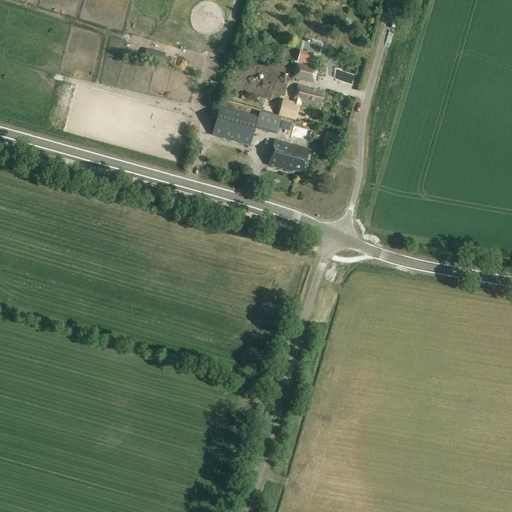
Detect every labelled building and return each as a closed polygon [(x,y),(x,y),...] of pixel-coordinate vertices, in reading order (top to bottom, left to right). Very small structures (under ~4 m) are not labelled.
[(300,51),(298,62),(310,65),(313,55),(300,51)] [(293,78),(314,84),(318,69),(296,64),(293,78)] [(351,98),(354,85),(316,77),(314,87),(315,87),(340,93),(339,96),(351,98)] [(297,120),(297,119),(302,120),(303,114),(299,113),(301,103),(319,107),(320,104),(324,105),(327,94),(299,87),(295,104),(285,101),(281,116),(297,120)] [(281,119),(260,113),(259,119),(220,109),(213,136),(251,147),(256,130),(277,136),(281,119)] [(279,128),(290,131),(292,124),(281,121),(279,128)] [(310,151),(275,142),(268,167),(292,173),(292,171),(304,174),(310,151)]
